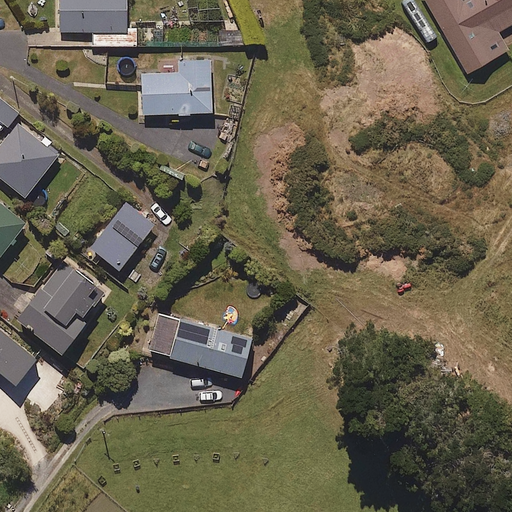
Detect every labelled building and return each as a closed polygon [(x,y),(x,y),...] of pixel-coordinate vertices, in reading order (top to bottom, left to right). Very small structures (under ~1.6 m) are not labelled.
[(124,0),(57,0),(58,33),(94,32),(94,46),(135,45),(135,28),(125,28),(124,0)] [(511,0),(424,0),(465,73),(507,50),(497,31),(511,22),(511,0)] [(208,60),(178,61),(178,73),(140,74),(140,114),(209,113),(208,60)] [(17,113),(0,99),(0,130),(2,133),(17,113)] [(12,127),(0,142),(0,177),(24,196),(58,151),(42,138),(39,141),(20,126),(16,131),(12,127)] [(0,251),(24,223),(0,203),(0,251)] [(153,225),(125,203),(90,247),(117,269),(153,225)] [(94,284),(64,259),(16,317),(58,353),(84,323),(78,318),(92,301),(85,295),(94,284)] [(167,353),(166,357),(242,377),(252,337),(161,313),(151,349),(167,353)] [(34,358),(0,330),(0,374),(13,385),(34,358)]
